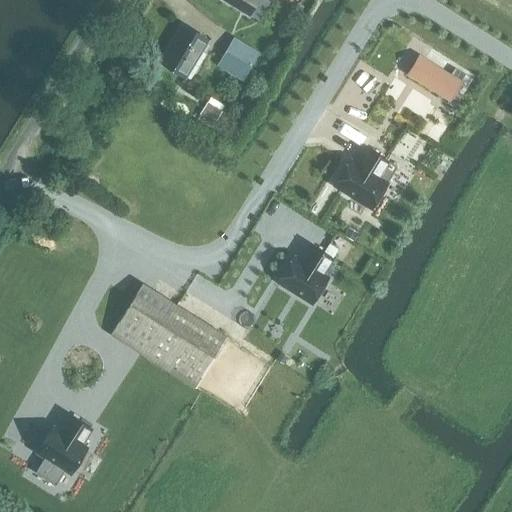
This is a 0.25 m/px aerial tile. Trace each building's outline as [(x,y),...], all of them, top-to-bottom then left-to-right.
[(220,0),(248,17),(259,0),(220,0)] [(185,78),(208,41),(182,25),(159,62),(185,78)] [(236,37),(223,59),(245,72),(258,50),(236,37)] [(407,74),(448,100),(460,81),(419,55),(407,74)] [(396,167),(367,149),(357,164),(350,159),(334,185),(371,208),(396,167)] [(311,303),(327,277),(322,274),(331,259),(311,246),(302,261),(294,256),(278,282),(311,303)] [(142,283),(109,334),(195,388),(227,337),(142,283)] [(44,457),(34,472),(55,484),(65,469),(70,472),(85,448),(81,444),(90,429),(71,417),(61,432),(53,427),(37,452),(44,457)]
